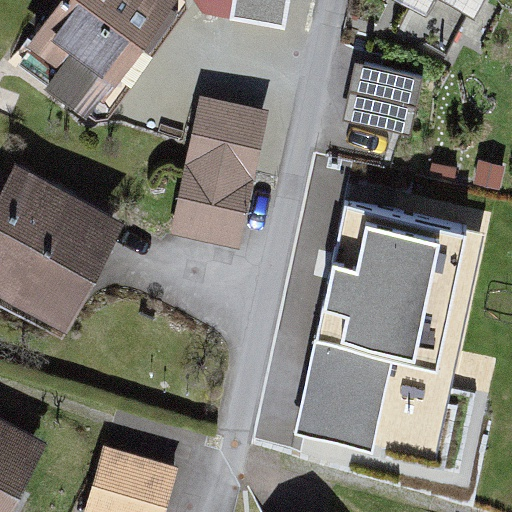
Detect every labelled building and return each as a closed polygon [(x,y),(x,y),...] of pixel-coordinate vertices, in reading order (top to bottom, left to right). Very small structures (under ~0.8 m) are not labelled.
[(187,24),(153,0),(80,0),(26,74),(107,133),(187,24)] [(210,0),(285,16),(288,0),(210,0)] [(398,0),(425,14),(433,0),(443,0),(472,15),(480,0),(398,0)] [(391,154),(406,97),(345,82),(330,139),(391,154)] [(265,113),(203,101),(177,232),(238,244),(265,113)] [(117,225),(19,173),(0,209),(0,292),(63,326),(117,225)] [(461,237),(348,213),(301,432),(369,447),(389,354),(433,364),(461,237)] [(29,511),(55,467),(0,435),(0,511),(29,511)] [(184,511),(191,491),(108,464),(92,511),(184,511)]
